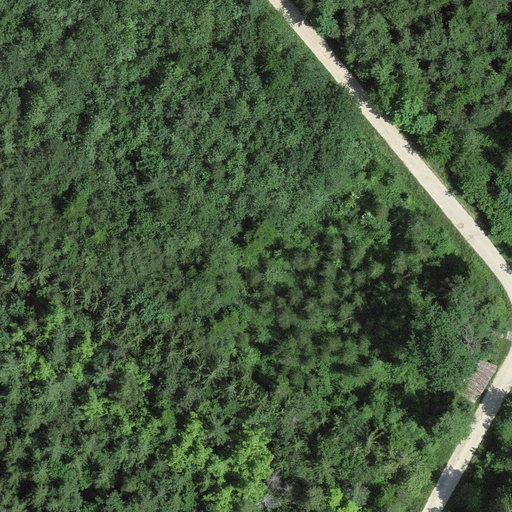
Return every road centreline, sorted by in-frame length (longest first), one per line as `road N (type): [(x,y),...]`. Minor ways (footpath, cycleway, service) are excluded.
road 1 (track): [(511,284),(279,0)]
road 2 (track): [(448,511),(511,397)]
